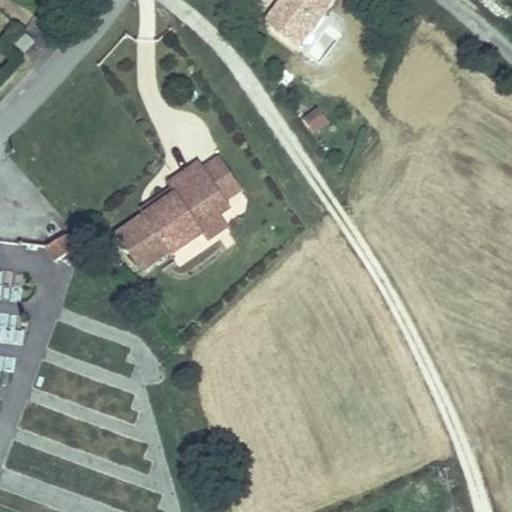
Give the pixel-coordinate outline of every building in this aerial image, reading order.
[(327,8),(332,0),(282,0),(266,22),(290,41),(320,3),(327,8)] [(297,47),(327,8),(320,3),(290,41),(297,47)] [(17,44),(24,52),(34,41),(27,34),(17,44)] [(303,116),(311,135),(328,127),(320,108),(303,116)] [(205,170),(226,200),(242,190),(221,159),(205,170)] [(145,216),(117,235),(141,271),(170,252),(172,254),(203,233),(200,228),(219,215),(231,207),(226,200),(205,170),(201,163),(169,184),(172,189),(176,195),(145,216)] [(141,210),(145,216),(176,195),(172,189),(141,210)] [(219,215),(200,228),(203,233),(208,239),(227,226),(219,215)] [(78,248),(66,235),(47,246),(56,261),(78,248)]
